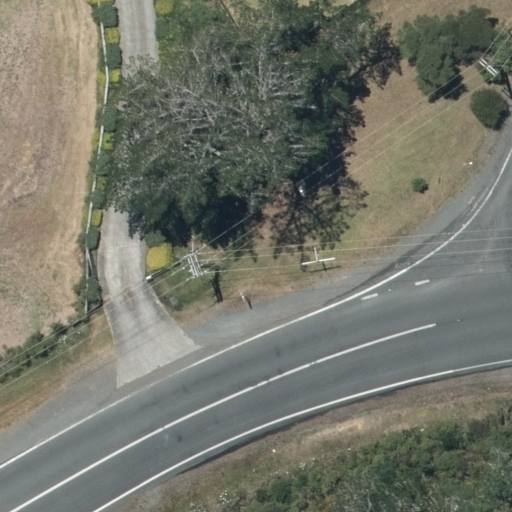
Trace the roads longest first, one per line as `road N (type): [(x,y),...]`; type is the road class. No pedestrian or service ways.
road 1 (tertiary): [(16,511),(248,381),(347,347),(511,314)]
road 2 (unknown): [(248,381),(197,292),(178,231),(197,0)]
